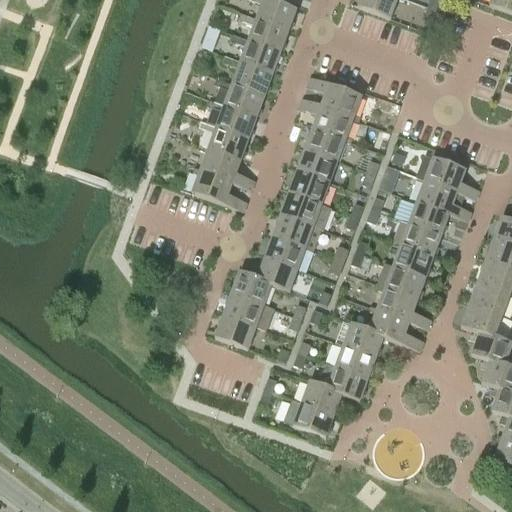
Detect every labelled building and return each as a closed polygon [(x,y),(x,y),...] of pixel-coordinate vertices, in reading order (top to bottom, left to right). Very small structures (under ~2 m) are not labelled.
[(260,7),(255,22),(253,24),(286,37),(295,13),(259,0),(245,0),(245,2),(260,7)] [(397,0),(359,0),(356,9),(389,21),(397,0)] [(430,0),(427,10),(435,13),(439,2),(433,0),(430,0)] [(511,0),(490,0),(488,8),(511,17),(511,0)] [(435,13),(427,10),(422,22),(430,25),(435,13)] [(279,58),(286,37),(253,24),(255,22),(239,17),(237,23),(252,29),(247,43),(245,45),(279,58)] [(271,79),(279,58),(245,45),(247,43),(232,38),(229,45),(244,50),(238,65),(237,67),(271,79)] [(263,101),(271,79),(237,67),(238,65),(224,60),(221,66),(236,71),(230,87),(229,88),(263,101)] [(324,97),(319,109),(319,110),(351,123),(351,124),(357,126),(359,120),(353,118),(360,100),(309,81),(305,90),(324,97)] [(255,122),(263,101),(229,88),(230,87),(215,82),(213,88),(223,92),(217,106),(217,108),(255,122)] [(316,119),(311,131),(343,144),(343,145),(349,147),(351,141),(345,139),(351,124),(351,123),(319,110),(319,109),(301,102),(297,112),(316,119)] [(247,144),(255,122),(217,108),(217,106),(208,103),(206,110),(212,112),(206,127),(215,130),(213,132),(247,144)] [(239,165),(247,144),(213,132),(215,130),(206,127),(200,124),(197,132),(212,137),(207,152),(239,165)] [(335,166),(343,145),(343,144),(311,131),(303,154),(335,166)] [(235,178),(239,165),(207,152),(201,150),(199,155),(205,157),(199,174),(232,186),(231,187),(250,194),(253,185),(235,178)] [(303,154),(295,176),(327,188),(335,166),(303,154)] [(430,166),(424,183),(424,184),(456,196),(456,197),(475,204),(478,195),(459,187),(464,173),(426,159),(424,164),(430,166)] [(365,177),(373,180),(378,168),(370,165),(365,177)] [(227,200),(231,187),(232,186),(199,174),(193,171),(192,176),(198,178),(191,196),(242,215),(245,206),(227,200)] [(295,176),(287,197),(319,209),(320,208),(327,188),(295,176)] [(373,180),(365,177),(361,188),(369,191),(373,180)] [(451,209),(456,197),(456,196),(424,184),(424,183),(418,181),(416,185),(422,188),(416,205),(448,217),(448,218),(467,225),(470,216),(451,209)] [(287,197),(279,218),(320,233),(322,234),(329,212),(320,208),(319,209),(287,197)] [(370,212),(377,215),(381,204),(374,201),(370,212)] [(441,238),(448,218),(448,217),(416,205),(408,226),(441,238)] [(350,220),(358,222),(362,210),(354,207),(350,220)] [(377,215),(370,212),(365,225),(373,228),(377,215)] [(279,218),(271,241),(303,253),(304,252),(312,255),(320,233),(279,218)] [(358,222),(350,220),(346,230),(354,233),(358,222)] [(511,249),(511,224),(501,220),(493,243),(511,249)] [(433,259),(441,238),(408,226),(399,223),(392,244),(400,247),(433,259)] [(295,274),(303,253),(271,241),(263,262),(295,274)] [(511,249),(493,243),(485,264),(511,273),(511,249)] [(354,256),(361,259),(365,248),(358,245),(354,256)] [(424,281),(433,259),(400,247),(392,270),(424,281)] [(333,263),(341,266),(346,254),(338,251),(333,263)] [(361,259),(354,256),(349,268),(357,271),(361,259)] [(263,262),(256,281),(256,282),(270,288),(269,289),(287,295),(295,274),(263,262)] [(341,266),(333,263),(330,274),(337,277),(341,266)] [(511,273),(485,264),(476,286),(508,298),(511,299),(511,273)] [(411,316),(416,303),(384,291),(392,270),(383,266),(373,292),(381,295),(375,311),(375,312),(409,325),(408,326),(427,333),(430,323),(411,316)] [(416,303),(424,281),(392,270),(384,291),(416,303)] [(256,282),(256,281),(238,275),(229,298),(261,310),(262,308),(269,289),(270,288),(256,282)] [(476,286),(468,308),(500,319),(508,298),(476,286)] [(326,309),(330,297),(322,294),(318,306),(326,309)] [(229,298),(222,319),(254,331),(254,330),(264,334),(272,312),(262,308),(261,310),(229,298)] [(493,339),(500,319),(468,308),(460,330),(471,334),(472,333),(492,340),(493,339)] [(292,321),(300,324),(304,312),(297,309),(292,321)] [(404,338),(408,326),(409,325),(375,312),(375,311),(370,309),(368,314),(374,316),(368,333),(368,334),(382,340),(382,341),(391,345),(419,355),(422,345),(404,338)] [(316,328),(320,316),(312,313),(308,325),(316,328)] [(254,331),(222,319),(214,341),(246,353),(254,331)] [(300,324),(292,321),(288,332),(296,335),(300,324)] [(374,362),(382,341),(382,340),(368,334),(368,333),(350,326),(350,327),(342,324),(334,346),(342,349),(374,362)] [(470,357),(482,362),(482,361),(502,368),(502,367),(510,346),(493,339),(492,340),(472,333),(471,334),(468,343),(474,345),(470,357)] [(296,356),(304,359),(308,348),(300,345),(296,356)] [(366,383),(374,362),(342,349),(334,370),(366,383)] [(284,367),(289,354),(280,351),(275,364),(284,367)] [(304,359),(296,356),(292,368),(300,371),(304,359)] [(511,370),(502,367),(502,368),(482,361),(482,362),(479,370),(484,372),(480,386),(492,390),(492,389),(511,396),(511,370)] [(358,405),(366,383),(334,370),(325,367),(317,387),(326,391),(326,392),(341,397),(340,399),(358,405)] [(263,393),(270,395),(274,384),(267,381),(263,393)] [(333,419),(340,399),(341,397),(326,392),(326,391),(317,387),(309,384),(300,406),(333,419)] [(490,414),(502,419),(502,418),(511,421),(511,396),(492,389),(492,390),(489,399),(495,401),(490,414)] [(270,395),(263,393),(258,405),(266,407),(270,395)] [(333,419),(300,406),(292,429),(325,441),(333,419)] [(493,440),(511,447),(511,421),(502,418),(502,419),(499,427),(505,429),(501,441),(494,438),(493,440)] [(511,447),(493,440),(490,448),(497,451),(492,464),(511,470),(511,447)]
